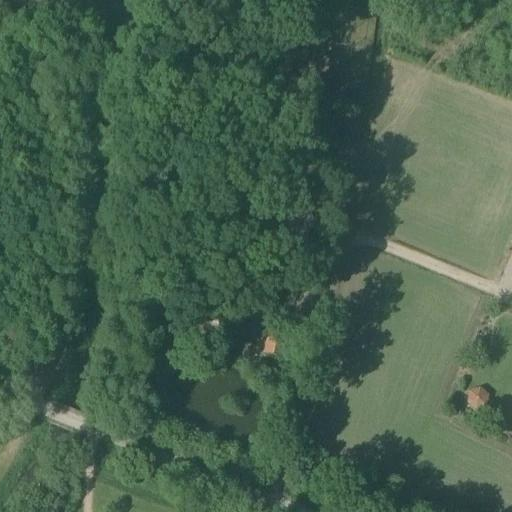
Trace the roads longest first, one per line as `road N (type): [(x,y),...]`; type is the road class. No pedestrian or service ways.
road 1 (track): [(276,506),(316,372),(331,266),(345,238),(361,236),(506,294)]
road 2 (unclassified): [(288,511),(0,393)]
